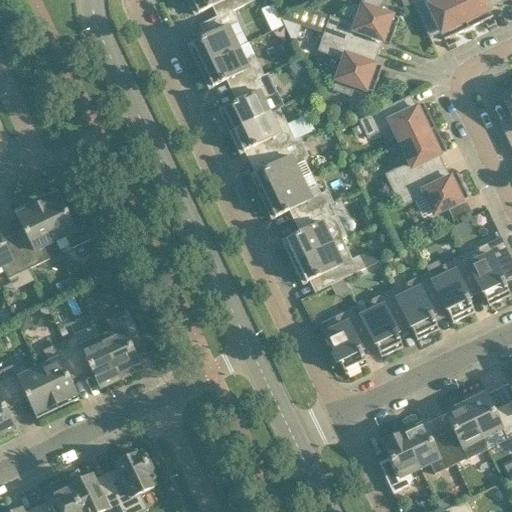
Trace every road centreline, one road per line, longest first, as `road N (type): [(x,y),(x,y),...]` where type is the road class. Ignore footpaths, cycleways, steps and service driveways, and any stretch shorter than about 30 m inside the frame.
road 1 (residential): [(339,419),(134,0)]
road 2 (tertiary): [(256,357),(97,28),(93,0)]
road 3 (residential): [(511,206),(462,108),(471,68),(511,48)]
road 4 (residential): [(339,419),(511,333)]
road 5 (residential): [(0,474),(156,399)]
road 6 (residential): [(0,190),(42,170),(45,157),(0,70)]
road 7 (residential): [(210,511),(156,399)]
